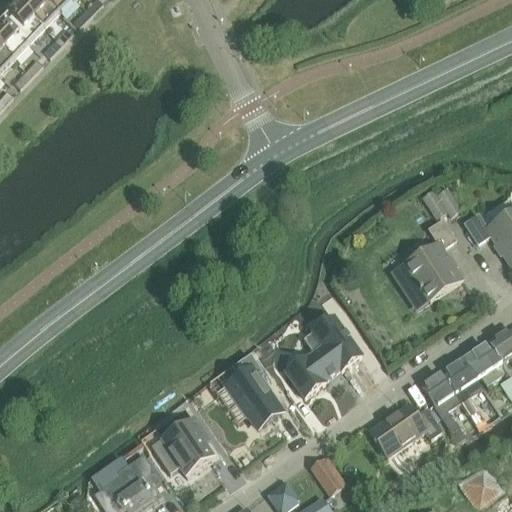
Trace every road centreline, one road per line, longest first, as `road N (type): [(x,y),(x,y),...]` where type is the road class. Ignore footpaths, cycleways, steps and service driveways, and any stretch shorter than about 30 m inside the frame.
road 1 (secondary): [(0,370),(281,159)]
road 2 (residential): [(227,511),(511,314)]
road 3 (secondary): [(281,159),(511,46)]
road 4 (residential): [(281,159),(195,0)]
